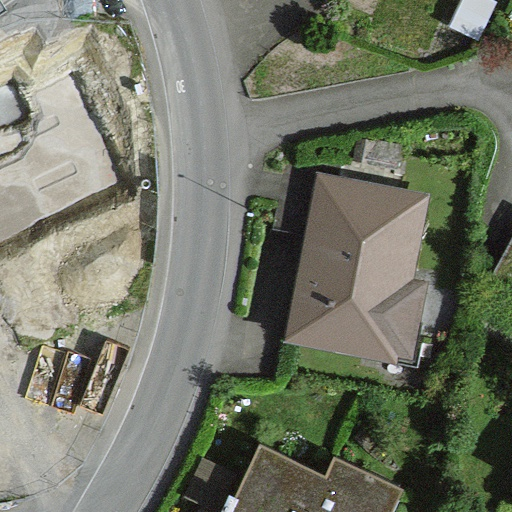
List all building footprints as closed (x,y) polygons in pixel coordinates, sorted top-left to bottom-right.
[(0,245),(124,185),(71,76),(0,110),(0,245)] [(420,203),(318,185),(290,341),(392,360),(394,347),(406,349),(417,288),(405,285),(420,203)] [(511,281),(511,245),(497,274),(511,281)] [(313,511),(327,484),(260,452),(231,511),(313,511)] [(327,484),(313,511),(398,511),(404,499),(337,468),(327,484)]
